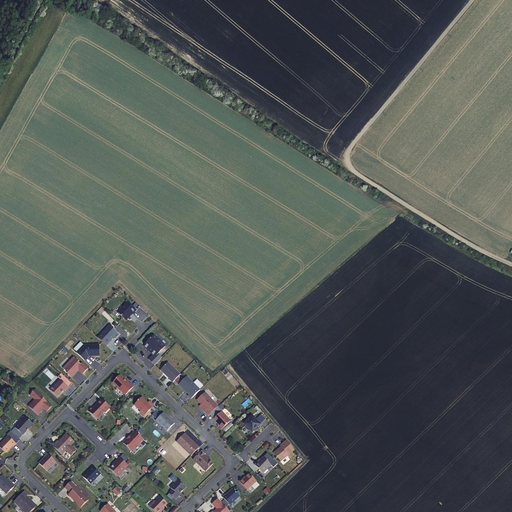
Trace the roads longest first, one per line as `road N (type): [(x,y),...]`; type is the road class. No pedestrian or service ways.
road 1 (track): [(472,0),(349,148),(348,167)]
road 2 (unclassified): [(348,167),(511,264)]
road 3 (residential): [(121,355),(232,463)]
road 4 (residential): [(66,411),(21,460),(65,511)]
